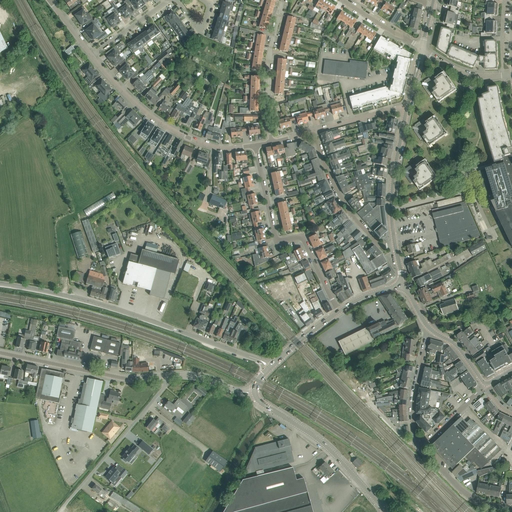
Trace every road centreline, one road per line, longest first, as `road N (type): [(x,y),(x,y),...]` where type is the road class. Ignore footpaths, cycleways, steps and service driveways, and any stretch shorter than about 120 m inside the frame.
road 1 (tertiary): [(269,367),(115,310),(0,285)]
road 2 (residential): [(338,311),(304,240),(274,235),(254,145)]
road 3 (residential): [(91,55),(134,103),(173,130),(224,149),(254,145)]
road 4 (secondary): [(385,511),(325,445),(254,393)]
road 5 (residential): [(58,511),(168,375)]
road 6 (secondary): [(168,375),(119,377),(0,352)]
road 7 (residential): [(312,131),(350,213),(377,243),(395,245)]
road 8 (residential): [(271,142),(267,62),(282,0)]
road 9 (tertiary): [(395,245),(392,191),(407,105)]
road 10 (residential): [(430,329),(411,410),(420,446)]
